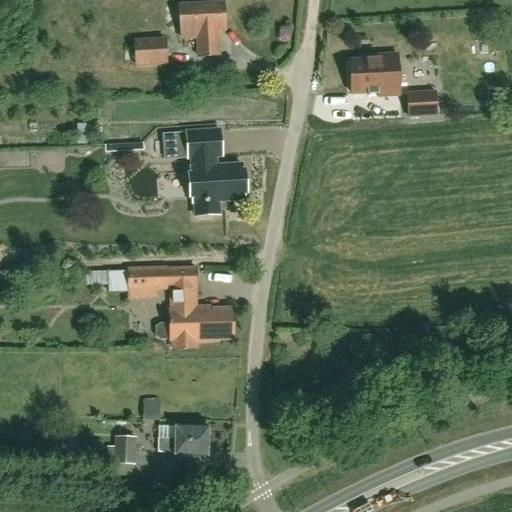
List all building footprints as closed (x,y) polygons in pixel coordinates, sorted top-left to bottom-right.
[(179,6),(180,40),(196,39),(197,58),(218,57),(217,30),(225,29),(224,4),(179,6)] [(166,64),(165,52),(165,39),(145,40),(145,42),(133,42),(134,66),(166,64)] [(351,95),(377,94),(377,98),(399,96),(397,55),(372,57),(373,61),(349,62),(351,95)] [(406,93),(407,120),(437,118),(436,92),(406,93)] [(195,218),(218,216),(217,202),(244,200),(243,194),(246,194),(244,172),(242,172),(242,166),(215,168),(214,157),(221,157),(219,132),(163,136),(164,161),(191,159),(192,170),(190,170),(191,176),(188,176),(190,198),(192,198),(192,204),(194,204),(195,218)] [(157,291),(172,291),(172,312),(169,312),(169,323),(159,324),(155,328),(155,338),(160,341),(173,341),(173,350),(195,350),(195,340),(233,339),(232,311),(194,312),(194,290),(197,290),(196,268),(126,270),(127,292),(157,291)] [(159,429),(159,441),(159,453),(175,453),(174,456),(207,457),(207,428),(175,427),(175,429),(159,429)] [(107,464),(115,464),(134,465),(135,439),(116,438),(115,448),(107,448),(107,464)]
